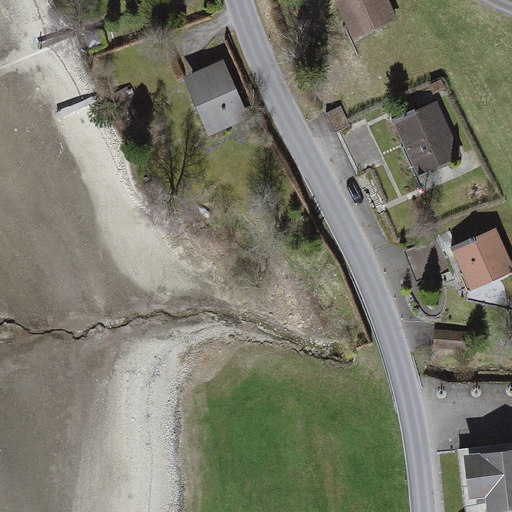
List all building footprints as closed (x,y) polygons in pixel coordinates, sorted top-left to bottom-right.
[(384,0),(352,0),(336,8),(355,48),(398,28),(384,0)] [(229,69),(185,87),(209,147),(253,128),(229,69)] [(440,112),(394,133),(420,187),(465,166),(440,112)] [(511,271),(496,235),(452,254),(472,300),(511,283),(511,271)] [(465,344),(466,328),(435,325),(434,341),(465,344)] [(511,511),(511,453),(461,459),(467,507),(486,505),(486,511),(511,511)]
